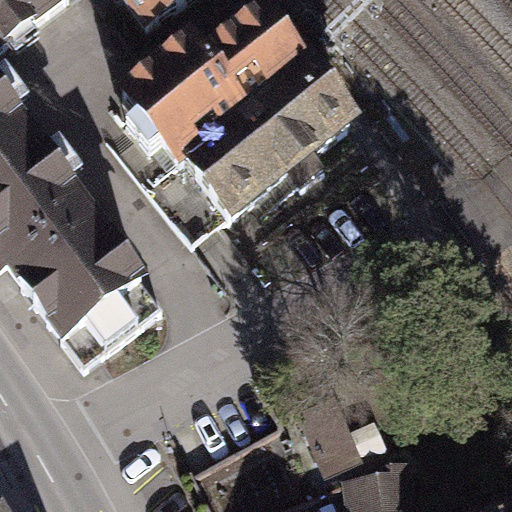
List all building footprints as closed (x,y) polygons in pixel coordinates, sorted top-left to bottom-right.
[(83,386),(171,320),(0,90),(0,68),(78,11),(70,0),(0,0),(0,298),(15,293),(83,386)] [(115,0),(151,50),(221,0),(115,0)] [(200,47),(123,106),(176,175),(311,71),(271,19),(213,63),(200,47)] [(227,232),(237,245),(371,143),(311,71),(176,175),(150,195),(196,256),(227,232)] [(296,415),(324,483),(363,467),(335,399),(296,415)] [(377,478),(341,482),(344,511),(417,511),(412,465),(376,469),(377,478)]
